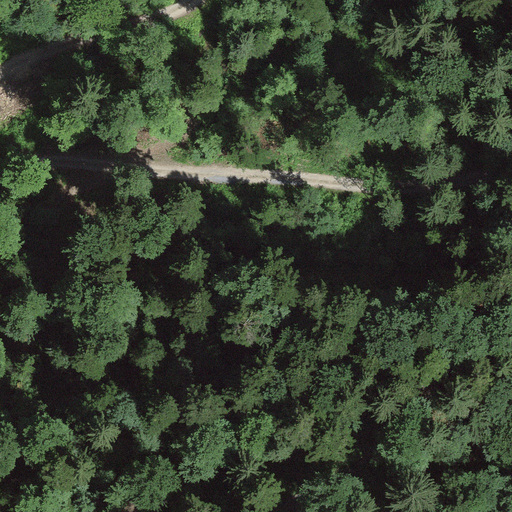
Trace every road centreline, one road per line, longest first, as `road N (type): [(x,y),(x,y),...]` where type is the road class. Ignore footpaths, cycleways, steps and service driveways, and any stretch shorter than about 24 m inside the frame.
road 1 (track): [(0,168),(23,205),(193,177),(388,205),(471,174),(511,182)]
road 2 (track): [(511,282),(308,511)]
road 3 (track): [(241,0),(145,48),(0,78)]
